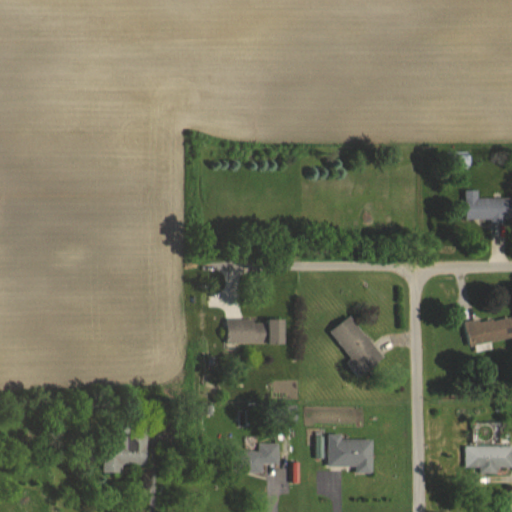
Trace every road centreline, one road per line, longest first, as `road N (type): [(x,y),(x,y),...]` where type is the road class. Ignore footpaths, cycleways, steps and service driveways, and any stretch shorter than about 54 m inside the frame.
road 1 (residential): [(262,262),(511,262)]
road 2 (residential): [(416,511),(417,266)]
